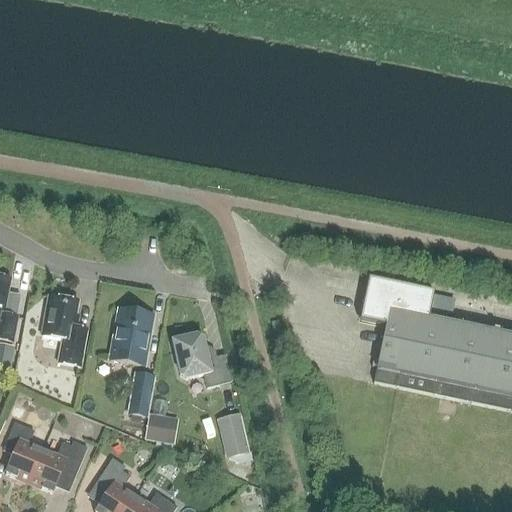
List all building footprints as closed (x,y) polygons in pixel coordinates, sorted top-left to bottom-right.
[(0,343),(12,345),(17,320),(3,317),(10,282),(0,279),(0,343)] [(366,294),(360,323),(385,328),(373,386),(511,415),(511,338),(447,324),(428,320),(433,297),(433,295),(389,286),(368,282),(366,294)] [(58,365),(80,369),(87,332),(73,329),(78,304),(48,299),(41,338),(62,342),(58,365)] [(119,312),(110,364),(143,370),(152,318),(119,312)] [(206,392),(219,389),(212,356),(207,353),(205,354),(202,343),(196,339),(172,344),(180,378),(186,382),(203,378),(206,392)] [(1,370),(14,372),(18,353),(5,350),(1,370)] [(145,420),(152,380),(136,377),(129,417),(145,420)] [(238,417),(215,422),(224,462),(227,462),(228,468),(251,463),(249,456),(248,456),(238,417)] [(165,445),(169,421),(149,418),(145,442),(165,445)] [(28,487),(42,454),(28,448),(33,435),(14,426),(4,449),(15,454),(5,477),(28,487)] [(42,454),(28,487),(51,497),(61,473),(75,479),(87,452),(72,445),(70,450),(62,446),(56,460),(42,454)] [(125,511),(134,499),(122,492),(130,480),(122,474),(125,470),(111,462),(95,487),(108,495),(96,511),(125,511)] [(125,511),(175,511),(176,511),(155,496),(147,509),(134,499),(125,511)]
